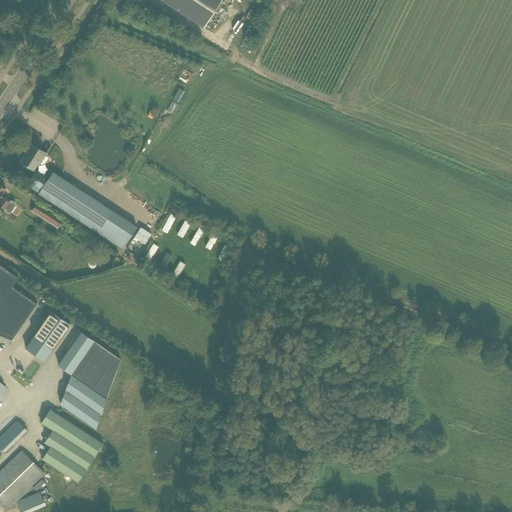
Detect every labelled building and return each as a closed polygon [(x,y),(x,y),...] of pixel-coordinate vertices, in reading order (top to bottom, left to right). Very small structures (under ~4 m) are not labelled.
[(221,0),(160,0),(204,28),(221,0)] [(38,165),(46,153),(32,144),(21,161),(33,169),(36,164),(38,165)] [(137,228),(52,172),(48,179),(36,171),(30,181),(41,189),(39,193),(123,248),(137,228)] [(0,196),(0,193),(4,188),(0,185),(0,206),(3,209),(4,208),(4,211),(8,214),(11,213),(16,205),(16,203),(12,200),(7,201),(0,196)] [(63,219),(37,202),(32,211),(58,227),(63,219)] [(161,229),(169,233),(177,216),(169,212),(161,229)] [(177,233),(184,237),(192,222),(185,219),(177,233)] [(199,223),(190,243),(197,246),(206,226),(199,223)] [(212,231),(205,246),(212,249),(219,234),(212,231)] [(154,243),(145,257),(151,260),(160,246),(154,243)] [(224,244),(217,259),(224,261),(230,246),(224,244)] [(160,264),(166,267),(173,255),(166,252),(160,264)] [(180,260),(173,274),(179,277),(186,263),(180,260)] [(0,333),(12,338),(11,339),(12,340),(37,304),(12,286),(18,278),(0,264),(0,333)] [(184,283),(191,287),(200,272),(193,267),(184,283)] [(198,291),(204,295),(211,282),(205,278),(198,291)] [(45,361),(70,324),(51,311),(25,347),(45,361)] [(61,404),(95,428),(121,359),(81,332),(58,364),(72,374),(61,404)] [(77,482),(103,443),(50,409),(41,423),(52,430),(44,443),(50,447),(42,459),(77,482)] [(0,435),(0,445),(6,452),(27,431),(16,420),(0,435)] [(0,471),(0,503),(6,510),(44,473),(21,450),(0,471)] [(17,502),(20,511),(26,511),(44,505),(40,493),(17,502)]
